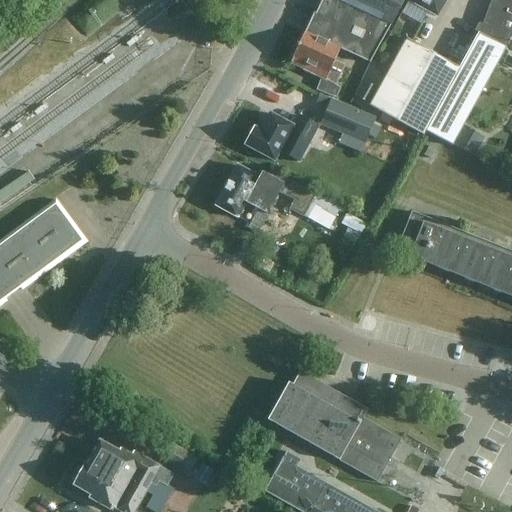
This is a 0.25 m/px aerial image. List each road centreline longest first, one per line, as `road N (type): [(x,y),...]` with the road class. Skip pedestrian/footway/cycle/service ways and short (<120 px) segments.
road 1 (residential): [(511,392),(352,345),(142,234)]
road 2 (tertiary): [(142,234),(277,0)]
road 3 (tertiary): [(52,391),(142,234)]
